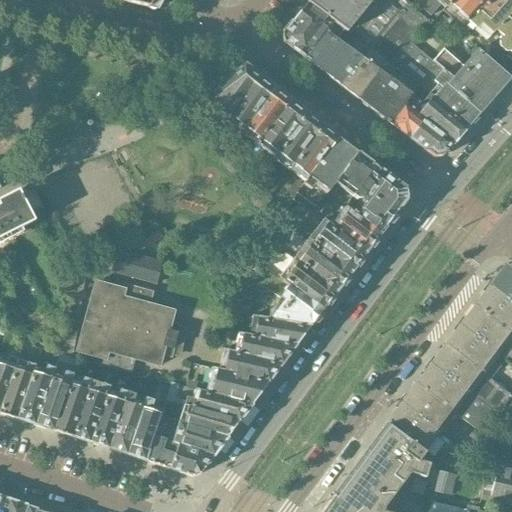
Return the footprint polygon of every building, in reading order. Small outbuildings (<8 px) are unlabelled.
[(161,0),(111,0),(155,10),(161,0)] [(350,29),(373,0),(309,0),(309,1),(336,23),(347,32),(350,29)] [(372,51),(403,17),(396,12),(381,0),(373,0),(350,29),(355,34),(353,37),(369,49),(372,51)] [(418,0),(414,6),(420,12),(422,9),(431,17),(445,2),(442,0),(418,0)] [(453,0),(449,6),(444,12),(463,29),(468,23),(488,0),(453,0)] [(491,36),(511,11),(511,0),(488,0),(468,23),(477,30),(480,27),(491,36)] [(309,1),(281,35),(282,43),(305,60),(336,23),(309,1)] [(420,38),(433,24),(413,6),(403,17),(372,51),(384,61),(394,68),(414,46),(420,39),(420,38)] [(511,62),(511,11),(491,36),(485,43),(496,52),(500,49),(505,54),(509,53),(505,57),(511,62)] [(339,41),(347,32),(336,23),(305,60),(322,73),(345,46),(339,41)] [(369,49),(353,37),(345,46),(362,59),(369,49)] [(345,46),(322,73),(338,86),(362,59),(345,46)] [(466,129),(510,80),(478,51),(462,69),(443,52),(433,63),(433,62),(415,46),(414,46),(394,68),(418,88),(429,98),(432,101),(466,129)] [(384,61),(372,51),(369,49),(362,59),(375,70),(384,61)] [(362,59),(338,86),(356,100),(379,73),(375,70),(362,59)] [(409,98),(418,88),(394,68),(384,61),(375,70),(379,73),(356,100),(387,123),(409,98)] [(268,87),(247,71),(239,71),(205,96),(225,122),(236,131),(268,87)] [(251,142),(284,99),(268,87),(236,131),(243,136),(251,142)] [(453,144),(418,117),(424,110),(409,98),(387,123),(433,158),(441,157),(453,144)] [(267,154),(298,114),(300,111),(284,99),(251,142),(256,146),(267,154)] [(432,101),(424,110),(418,117),(453,144),(466,129),(432,101)] [(286,163),(316,124),(300,111),(298,114),(267,154),(272,158),(278,163),(271,172),(276,176),(278,173),(286,163)] [(300,181),(330,142),(334,137),(316,124),(286,163),(278,173),(284,178),(288,173),(300,181)] [(330,183),(349,159),(354,153),(334,137),(330,142),(300,181),(298,183),(301,185),(290,201),(297,206),(307,213),(322,194),(330,183)] [(354,153),(349,159),(330,183),(355,203),(379,172),(354,153)] [(355,203),(348,213),(353,217),(378,236),(406,200),(405,192),(379,172),(355,203)] [(305,241),(319,222),(331,231),(339,220),(335,216),(341,208),(348,213),(355,203),(330,183),(322,194),(307,213),(297,206),(255,264),(276,280),(290,261),(286,258),(301,239),(305,241)] [(31,189),(22,193),(33,215),(42,210),(31,189)] [(18,192),(0,200),(0,239),(33,222),(18,192)] [(353,217),(348,213),(341,208),(335,216),(339,220),(331,231),(364,255),(378,236),(353,217)] [(364,255),(331,231),(319,222),(305,241),(349,274),(364,255)] [(139,252),(162,240),(158,232),(135,244),(135,243),(130,245),(134,253),(135,253),(136,255),(139,253),(139,252)] [(349,274),(305,241),(301,239),(286,258),(290,261),(296,265),(334,294),(349,274)] [(113,251),(113,252),(108,273),(155,285),(161,263),(113,251)] [(15,264),(10,253),(0,257),(0,268),(1,270),(13,265),(15,264)] [(334,294),(296,265),(290,261),(276,280),(287,288),(320,313),(334,294)] [(15,264),(13,265),(18,275),(24,272),(19,262),(15,264)] [(511,273),(504,268),(494,281),(488,289),(507,304),(511,307),(511,273)] [(71,276),(60,340),(58,355),(72,360),(85,279),(71,276)] [(121,291),(93,284),(75,355),(103,362),(102,365),(116,369),(117,366),(130,370),(132,362),(159,369),(162,357),(171,360),(180,327),(170,324),(173,313),(149,306),(151,299),(138,295),(139,291),(122,287),(121,291)] [(320,313),(287,288),(278,300),(281,303),(276,310),(268,309),(265,318),(309,328),(320,313)] [(511,307),(507,304),(488,289),(458,328),(463,331),(498,358),(503,362),(511,368),(511,307)] [(309,328),(265,318),(256,316),(253,326),(248,325),(245,334),(295,346),(309,328)] [(498,358),(463,331),(458,328),(444,348),(483,378),(501,391),(510,398),(511,397),(507,394),(511,387),(511,368),(503,362),(500,366),(494,362),(498,358)] [(295,346),(245,334),(240,333),(238,343),(232,341),(229,351),(282,364),(295,346)] [(58,355),(60,340),(50,339),(49,352),(58,355)] [(483,378),(444,348),(429,367),(468,397),(487,411),(496,416),(510,398),(501,391),(483,378)] [(282,364),(229,351),(225,350),(223,359),(218,358),(216,368),(269,381),(282,364)] [(55,365),(58,357),(52,355),(49,363),(55,365)] [(0,406),(14,366),(16,359),(8,357),(5,364),(0,362),(0,406)] [(14,366),(0,406),(0,415),(17,421),(33,371),(36,364),(24,361),(22,368),(14,366)] [(33,371),(17,421),(35,426),(51,377),(54,369),(44,367),(42,374),(33,371)] [(468,397),(429,367),(415,386),(454,416),(477,433),(481,436),(496,416),(487,411),(468,397)] [(269,381),(216,368),(214,368),(210,384),(203,383),(200,391),(251,406),(269,381)] [(60,379),(51,377),(35,426),(54,433),(71,382),(73,375),(63,372),(60,379)] [(71,382),(54,433),(72,439),(89,387),(92,379),(80,376),(77,384),(71,382)] [(89,387),(72,439),(90,445),(108,392),(110,385),(100,382),(97,389),(89,387)] [(177,405),(184,387),(172,385),(169,392),(160,419),(175,424),(181,406),(177,405)] [(477,433),(454,416),(415,386),(400,406),(439,436),(460,451),(461,452),(465,455),(466,456),(481,436),(477,433)] [(108,392),(90,445),(109,451),(128,393),(129,390),(119,387),(116,395),(108,392)] [(146,463),(154,439),(160,419),(169,392),(151,387),(147,399),(143,408),(127,457),(146,463)] [(251,406),(200,391),(193,389),(189,400),(184,399),(181,406),(187,408),(237,425),(251,406)] [(127,457),(143,408),(133,405),(136,396),(128,393),(109,451),(127,457)] [(237,425),(187,408),(181,406),(175,424),(225,441),(237,425)] [(439,436),(400,406),(384,427),(422,456),(424,457),(439,436)] [(225,441),(175,424),(160,419),(154,439),(169,443),(213,456),(225,441)] [(382,511),(384,508),(409,474),(424,479),(428,466),(417,462),(422,456),(384,427),(320,511),(382,511)] [(213,456),(169,443),(154,439),(146,463),(191,478),(199,475),(213,456)] [(466,467),(472,460),(466,456),(465,455),(461,452),(455,459),(466,467)] [(489,500),(489,502),(511,507),(511,463),(493,459),(491,466),(491,467),(496,468),(493,477),(494,478),(494,479),(489,500)] [(437,473),(432,494),(449,499),(454,478),(437,473)] [(24,511),(26,507),(8,501),(3,511),(24,511)]
